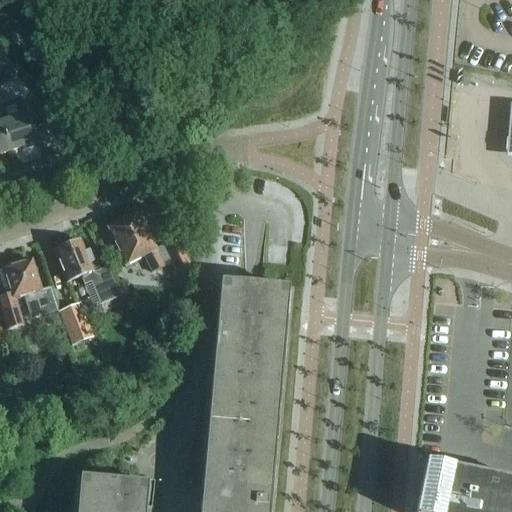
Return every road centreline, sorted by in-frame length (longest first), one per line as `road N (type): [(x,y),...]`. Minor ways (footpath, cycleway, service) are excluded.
road 1 (residential): [(215,208),(178,511)]
road 2 (primary): [(354,230),(326,511)]
road 3 (primary): [(363,511),(385,249)]
road 4 (residential): [(0,230),(148,166),(218,150)]
road 5 (primary): [(381,0),(354,230)]
road 6 (primary): [(388,221),(409,0)]
road 7 (residential): [(425,178),(442,0)]
